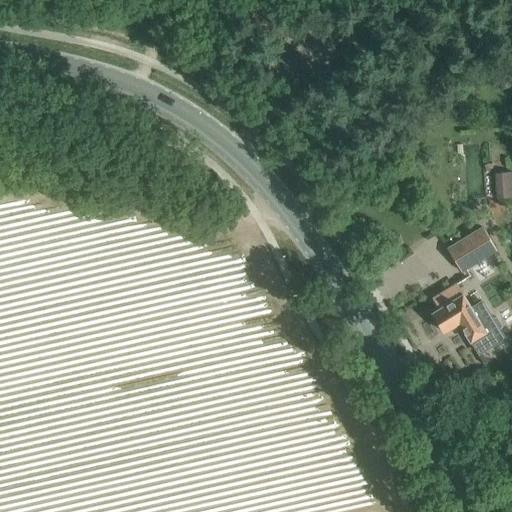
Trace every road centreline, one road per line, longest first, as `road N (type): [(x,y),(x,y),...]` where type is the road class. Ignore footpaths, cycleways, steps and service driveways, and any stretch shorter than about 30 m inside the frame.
road 1 (secondary): [(473,511),(315,247),(249,165),(202,123),(151,96),(81,71),(0,56)]
road 2 (track): [(279,196),(253,212),(206,212),(0,176)]
